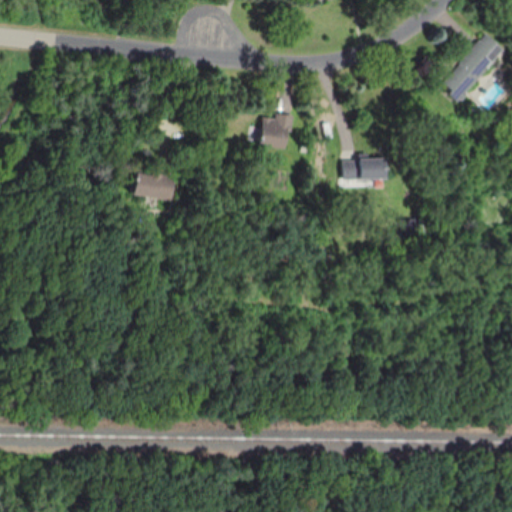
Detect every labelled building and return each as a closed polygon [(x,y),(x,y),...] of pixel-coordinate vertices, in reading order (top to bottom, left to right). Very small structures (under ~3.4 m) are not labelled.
[(459,101),(502,49),(483,33),(440,84),(459,101)] [(259,147),(288,147),(288,114),(259,114),(259,147)] [(384,179),(384,158),(341,159),(341,180),(384,179)] [(172,172),(134,172),(134,197),(172,197),(172,172)] [(400,236),(419,236),(419,219),(400,219),(400,236)]
